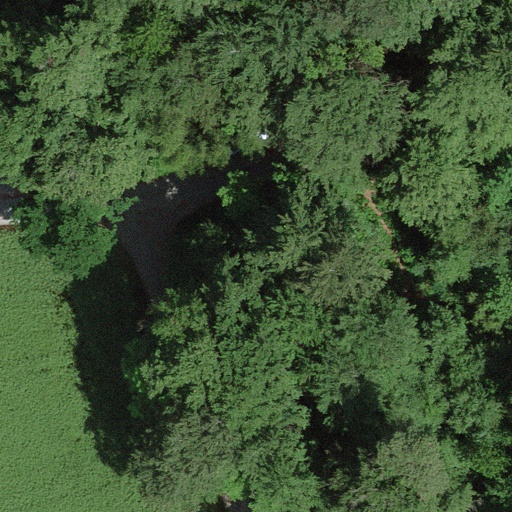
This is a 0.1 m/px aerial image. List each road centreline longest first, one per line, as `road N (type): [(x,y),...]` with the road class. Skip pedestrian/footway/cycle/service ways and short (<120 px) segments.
road 1 (track): [(116,199),(239,511)]
road 2 (unclassified): [(274,167),(511,9)]
road 3 (unclassified): [(0,209),(116,199),(274,167)]
road 4 (unclassified): [(274,167),(383,141),(511,141)]
road 5 (track): [(12,207),(39,0)]
